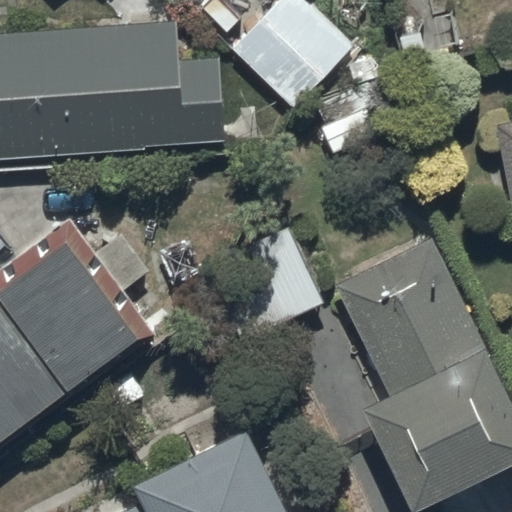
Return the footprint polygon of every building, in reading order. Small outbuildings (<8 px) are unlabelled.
[(275,0),(233,44),(294,102),(354,41),(311,0),(275,0)] [(178,11),(0,25),(0,150),(225,133),(218,49),(181,52),(178,11)] [(511,115),(498,118),(511,189),(511,115)] [(71,213),(0,264),(0,442),(156,328),(71,213)] [(262,324),(324,297),(291,222),(229,249),(262,324)] [(511,386),(432,228),(336,276),(385,381),(359,393),(413,502),(511,449),(511,386)] [(144,495),(110,511),(294,511),(249,421),(135,477),(144,495)]
